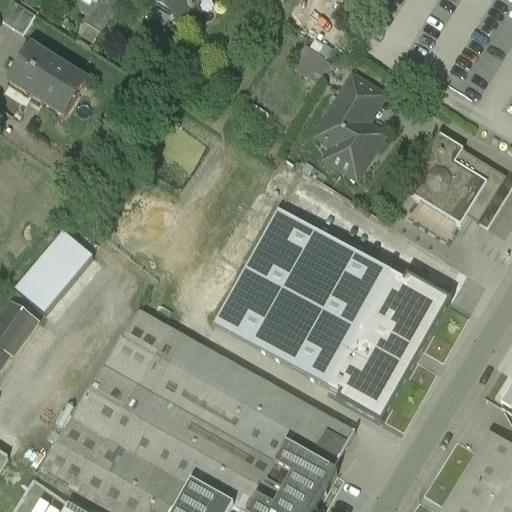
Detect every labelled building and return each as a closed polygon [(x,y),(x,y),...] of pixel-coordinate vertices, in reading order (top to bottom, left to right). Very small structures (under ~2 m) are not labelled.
[(145,0),(144,2),(184,26),(200,2),(197,1),(197,0),(145,0)] [(98,3),(82,26),(100,38),(117,11),(105,4),(104,7),(98,3)] [(35,21),(15,8),(3,27),(22,40),(35,21)] [(297,66),(321,85),(335,66),(311,48),(297,66)] [(86,90),(31,54),(10,87),(32,101),(31,103),(42,111),(43,108),(64,122),(86,90)] [(376,98),(352,82),(318,136),(336,148),(325,164),(356,184),(384,141),(359,125),(376,98)] [(497,176),(439,141),(405,196),(460,230),(469,216),(480,224),(506,183),(497,177),(497,176)] [(280,216),(216,329),(341,400),(338,404),(382,430),(452,305),(408,280),(404,286),(280,216)] [(16,294),(46,319),(93,262),(64,238),(16,294)] [(12,308),(0,325),(0,352),(10,360),(13,362),(38,326),(12,308)] [(139,317),(40,474),(73,493),(171,335),(139,317)] [(354,438),(171,335),(73,493),(72,494),(103,511),(253,511),(287,451),(332,477),(354,438)] [(0,352),(0,374),(10,360),(0,352)] [(511,511),(511,451),(490,438),(444,511),(511,511)] [(287,451),(253,511),(312,511),(332,477),(287,451)]
